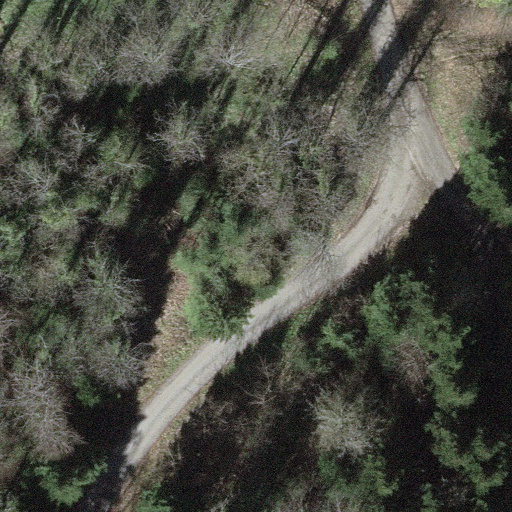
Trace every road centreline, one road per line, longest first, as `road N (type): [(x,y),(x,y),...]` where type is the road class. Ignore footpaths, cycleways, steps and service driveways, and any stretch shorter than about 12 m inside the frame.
road 1 (track): [(96,511),(158,417),(361,239),(426,148)]
road 2 (track): [(379,0),(391,59),(426,148),(497,272),(511,318)]
road 3 (track): [(391,59),(511,38)]
